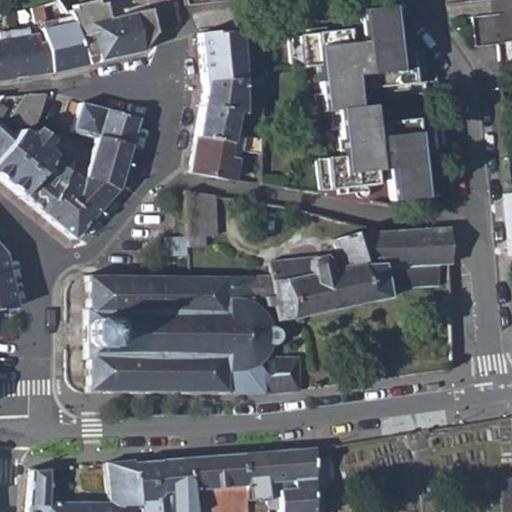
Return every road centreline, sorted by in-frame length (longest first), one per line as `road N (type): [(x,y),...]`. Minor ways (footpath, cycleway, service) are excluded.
road 1 (residential): [(26,434),(218,429),(488,396)]
road 2 (residential): [(151,180),(400,225),(476,220)]
road 3 (residential): [(476,220),(461,70),(414,0)]
road 4 (residential): [(488,396),(476,220)]
road 5 (residential): [(0,91),(173,94)]
road 6 (residential): [(39,264),(26,434)]
road 7 (residential): [(151,180),(89,253),(39,264)]
